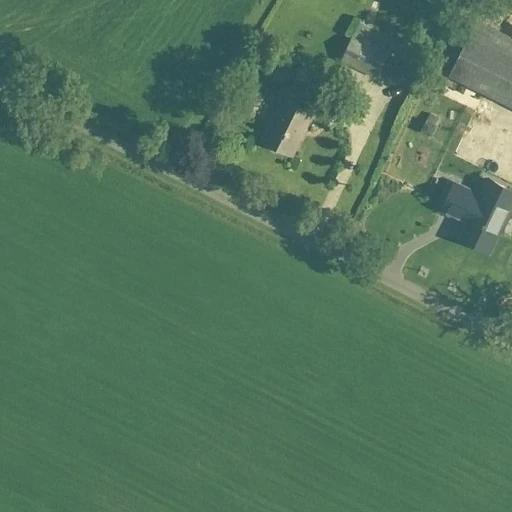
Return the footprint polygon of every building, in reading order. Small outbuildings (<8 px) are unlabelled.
[(511,41),(474,23),(448,77),(511,108),(511,41)] [(340,60),(377,77),(387,56),(351,38),(340,60)] [(291,157),(312,115),(298,108),(306,94),(286,84),(278,99),(282,101),(261,142),(291,157)] [(425,124),(420,133),(430,137),(434,128),(425,124)] [(454,186),(441,212),(466,225),(459,239),(484,251),(488,253),(493,244),(498,234),(499,235),(510,214),(508,213),(511,203),(511,193),(487,181),(479,198),(454,186)]
